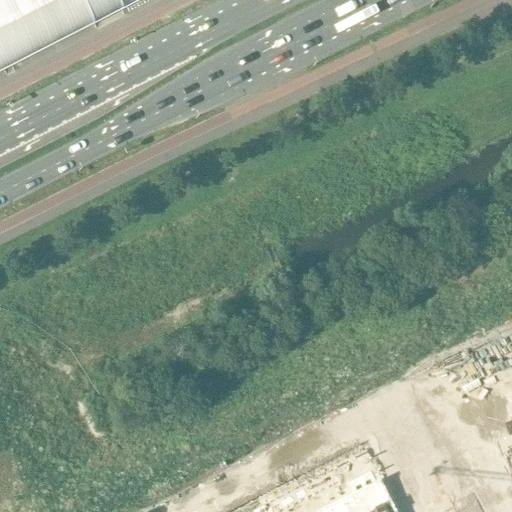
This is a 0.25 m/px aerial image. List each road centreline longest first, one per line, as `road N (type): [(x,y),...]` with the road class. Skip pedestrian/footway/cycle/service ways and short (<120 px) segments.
road 1 (primary): [(0,194),(381,0)]
road 2 (residential): [(407,333),(62,511)]
road 3 (primary): [(273,0),(0,139)]
